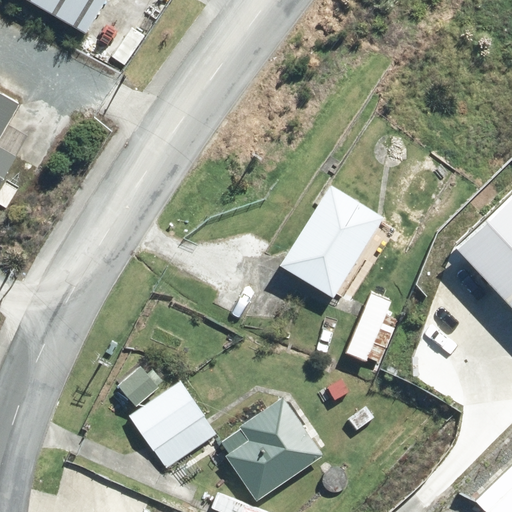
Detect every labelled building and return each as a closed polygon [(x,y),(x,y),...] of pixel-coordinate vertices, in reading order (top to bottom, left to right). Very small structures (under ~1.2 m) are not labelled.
[(105,0),(24,0),(86,35),(105,0)] [(110,55),(126,66),(147,36),(130,25),(110,55)] [(0,180),(27,135),(9,124),(21,104),(0,92),(0,180)] [(336,183),(286,261),(337,295),(387,216),(336,183)] [(511,193),(458,244),(511,301),(511,193)] [(227,266),(208,296),(248,321),(266,292),(227,266)] [(388,315),(394,301),(374,292),(347,353),(368,361),(369,358),(381,363),(399,320),(388,315)] [(132,352),(117,376),(144,393),(159,370),(132,352)] [(343,379),(331,388),(340,400),(352,391),(343,379)] [(185,380),(133,415),(169,468),(221,433),(185,380)] [(377,416),(369,406),(375,401),(365,390),(354,399),(363,410),(351,420),(360,430),(377,416)] [(388,395),(375,406),(383,416),(396,404),(388,395)] [(226,441),(234,452),(232,454),(262,499),(328,453),(289,396),(247,424),(248,425),(226,441)] [(331,462),(329,463),(326,464),(324,466),(323,468),(321,470),(321,473),(320,475),(320,478),(321,481),(322,483),(323,485),(325,487),(327,489),(329,490),(332,491),(334,491),(337,491),(339,491),(342,490),(344,489),(346,487),(348,485),(349,483),(350,480),(350,478),(350,475),(350,472),(349,470),(348,468),(346,466),(344,464),(342,463),(339,462),(336,461),(334,461),(331,462)] [(314,479),(297,491),(305,502),(322,489),(314,479)]
